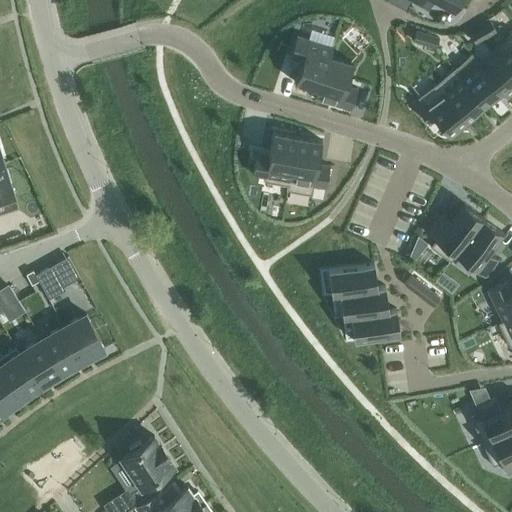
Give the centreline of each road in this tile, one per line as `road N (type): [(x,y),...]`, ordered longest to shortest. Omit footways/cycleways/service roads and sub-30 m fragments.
road 1 (residential): [(113,217),(218,379),(332,511)]
road 2 (residential): [(415,151),(245,97),(182,39),(137,35)]
road 3 (residential): [(51,58),(113,217)]
road 4 (residential): [(413,336),(420,387),(511,372)]
road 5 (residential): [(0,266),(113,217)]
